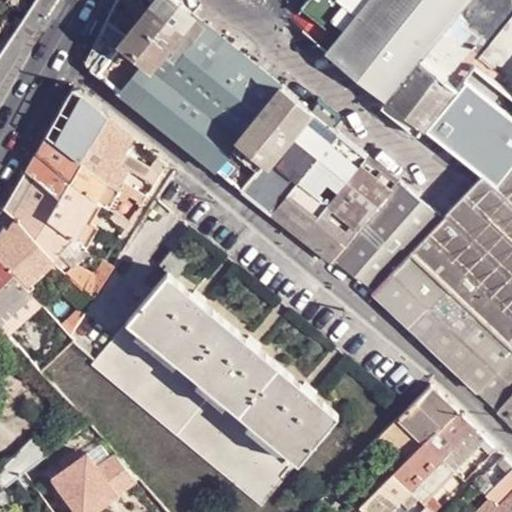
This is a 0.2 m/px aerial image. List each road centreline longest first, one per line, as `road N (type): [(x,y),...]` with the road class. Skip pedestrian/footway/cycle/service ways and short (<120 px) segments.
road 1 (residential): [(510,440),(434,366),(190,168)]
road 2 (residential): [(190,168),(52,54)]
road 3 (residential): [(101,321),(190,168)]
